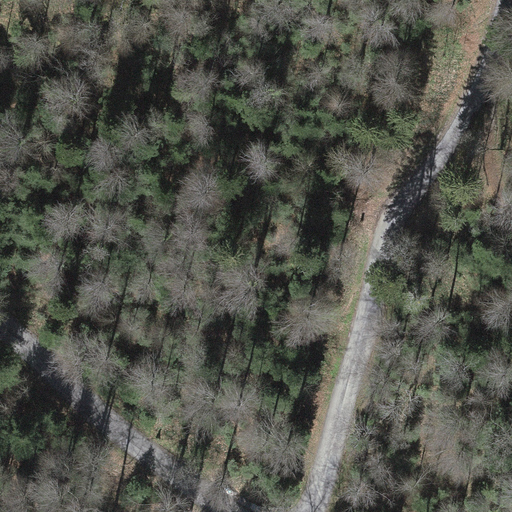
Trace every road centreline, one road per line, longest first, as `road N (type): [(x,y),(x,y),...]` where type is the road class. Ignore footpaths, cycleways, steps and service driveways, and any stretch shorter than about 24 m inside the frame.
road 1 (unclassified): [(323,511),(381,236),(417,192),(508,0)]
road 2 (unclassified): [(0,324),(69,393),(228,511)]
road 3 (track): [(417,192),(461,156),(494,165),(511,199)]
